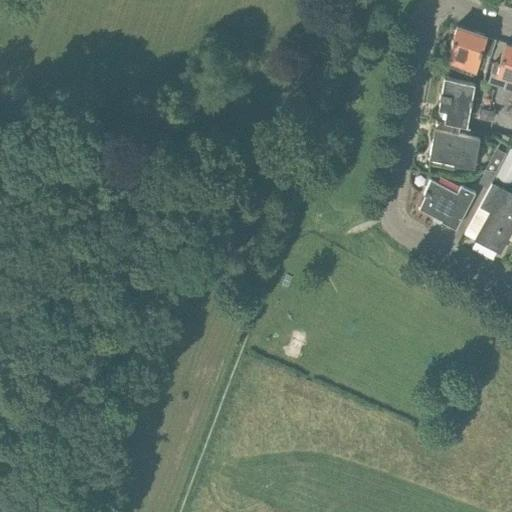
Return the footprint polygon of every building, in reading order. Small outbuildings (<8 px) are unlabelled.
[(485,35),(475,32),(456,26),(456,27),(457,27),(452,38),(450,43),(454,44),(449,59),(477,68),(482,55),(479,53),(485,35)] [(488,82),(511,89),(511,44),(507,43),(507,42),(506,42),(499,64),(495,62),(488,82)] [(447,108),(444,123),(459,126),(461,117),(466,118),(473,84),(444,78),(441,94),(440,93),(439,99),(440,99),(439,106),(447,108)] [(480,118),(493,120),(494,110),(481,108),(480,118)] [(429,159),(474,167),(479,137),(434,129),(429,159)] [(496,171),(505,153),(496,147),(485,169),(496,171)] [(458,192),(430,178),(423,194),(425,194),(419,209),(441,220),(440,221),(455,229),(474,192),(462,185),(458,192)] [(490,211),(474,239),(499,252),(511,228),(511,195),(491,183),(479,205),(490,211)]
